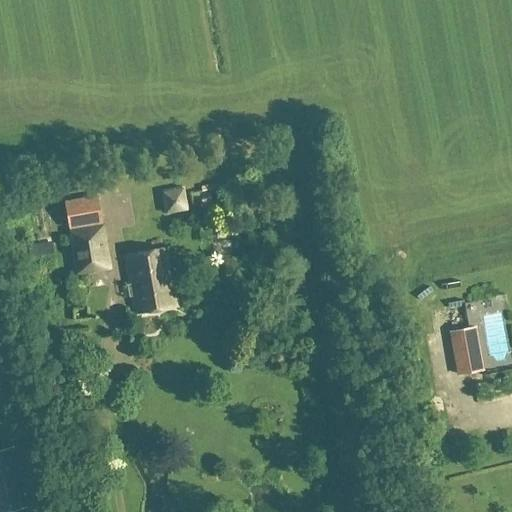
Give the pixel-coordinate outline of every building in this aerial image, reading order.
[(164,214),(188,210),(184,187),(161,190),(164,214)] [(108,271),(99,213),(96,195),(64,201),(67,218),(76,276),(108,271)] [(125,255),(135,314),(177,307),(167,248),(125,255)] [(499,365),(511,362),(511,339),(506,310),(489,313),(499,365)] [(449,332),(458,376),(484,371),(475,327),(449,332)] [(63,351),(56,337),(44,343),(52,356),(63,351)] [(15,447),(0,450),(0,511),(3,511),(9,510),(30,505),(15,447)]
